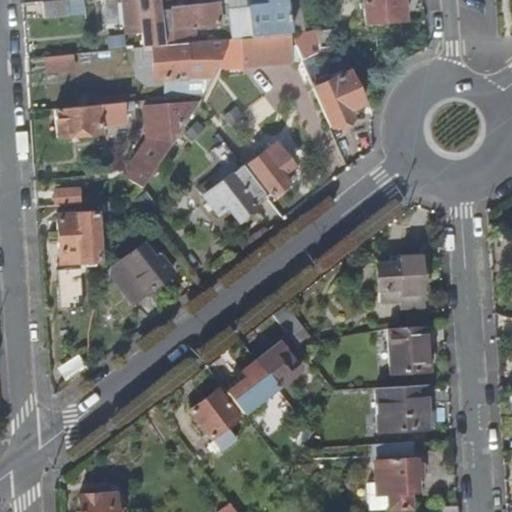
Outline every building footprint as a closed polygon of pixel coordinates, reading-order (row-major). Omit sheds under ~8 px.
[(66,0),(61,0),(41,2),(42,13),(67,11),(66,0)] [(142,47),(150,46),(164,45),(162,29),(160,8),(159,0),(120,0),(124,30),(141,28),(142,47)] [(172,6),(160,8),(162,29),(216,23),(215,3),(227,2),(226,0),(209,0),(210,3),(172,6)] [(287,4),(286,0),(265,0),(266,5),(248,7),(251,37),(290,33),(287,4)] [(401,0),(362,0),(365,26),(404,23),(401,0)] [(287,4),(290,33),(303,32),(301,3),(287,4)] [(290,33),(251,37),(232,39),(233,43),(232,48),(226,58),(233,63),(300,57),(292,39),(290,33)] [(292,39),(300,57),(300,58),(312,55),(305,37),(292,39)] [(213,77),(226,58),(232,48),(233,43),(232,39),(164,45),(150,46),(153,82),(165,81),(213,77)] [(72,68),(71,53),(44,56),(45,71),(72,68)] [(313,87),(330,127),(350,119),(345,108),(360,102),(348,73),(313,87)] [(213,77),(165,81),(167,101),(199,99),(213,77)] [(131,111),(131,104),(54,110),(55,138),(95,135),(94,126),(119,124),(119,112),(131,111)] [(138,186),(195,104),(147,108),(149,136),(144,137),(145,155),(138,156),(137,160),(134,158),(126,168),(130,171),(126,176),(138,186)] [(276,141),(242,166),(262,192),(267,188),(271,193),(286,183),(278,172),(292,162),(276,141)] [(262,192),(242,166),(240,164),(202,192),(217,212),(226,205),(236,219),(241,216),(243,219),(251,214),(249,208),(252,206),(250,201),(262,192)] [(54,205),(79,203),(78,187),(53,189),(54,205)] [(53,213),(56,253),(74,253),(75,261),(95,260),(94,244),(98,243),(97,226),(91,227),(90,211),(53,213)] [(130,302),(169,271),(157,255),(153,259),(141,244),(111,266),(111,276),(130,302)] [(56,262),(75,261),(74,253),(56,253),(56,262)] [(418,258),(395,259),(395,265),(373,267),(375,291),(380,290),(380,304),(398,303),(399,308),(421,308),(420,294),(418,258)] [(81,265),(59,266),(61,306),(83,305),(81,265)] [(289,339),(298,331),(301,329),(283,305),(268,316),(286,341),(289,339)] [(422,330),(385,331),(387,375),(423,374),(422,330)] [(298,331),(289,339),(299,351),(306,346),(308,344),(298,331)] [(251,361),(272,389),(294,372),(274,344),(251,361)] [(314,355),(306,346),(299,351),(307,361),(314,355)] [(272,389),(251,361),(236,372),(240,378),(222,392),(239,414),(272,389)] [(415,388),(374,391),(376,436),(425,434),(424,413),(417,413),(415,388)] [(417,413),(424,413),(423,388),(415,388),(417,413)] [(224,426),(235,417),(218,394),(214,389),(204,397),(202,393),(189,403),(192,406),(187,410),(217,450),(233,438),(224,426)] [(218,394),(235,417),(239,414),(222,392),(218,394)] [(412,494),(410,444),(369,446),(372,497),(375,496),(376,511),(380,511),(405,511),(404,494),(412,494)] [(109,511),(109,499),(77,500),(77,511),(109,511)] [(233,511),(226,502),(213,511),(233,511)]
